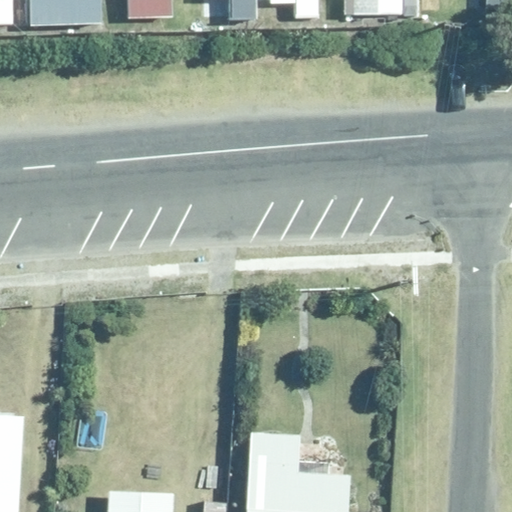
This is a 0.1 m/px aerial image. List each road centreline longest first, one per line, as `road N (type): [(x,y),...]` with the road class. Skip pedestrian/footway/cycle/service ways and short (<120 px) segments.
road 1 (tertiary): [(0,170),(484,132)]
road 2 (residential): [(463,511),(484,132)]
